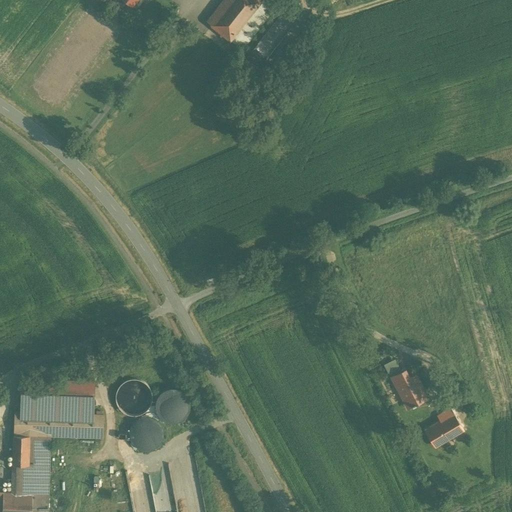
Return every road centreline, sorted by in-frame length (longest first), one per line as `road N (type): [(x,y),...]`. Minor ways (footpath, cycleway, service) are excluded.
road 1 (unclassified): [(511,174),(323,241),(176,305)]
road 2 (tertiary): [(176,305),(87,177),(0,105)]
road 3 (tertiary): [(288,511),(176,305)]
road 4 (unclassified): [(176,305),(0,379)]
